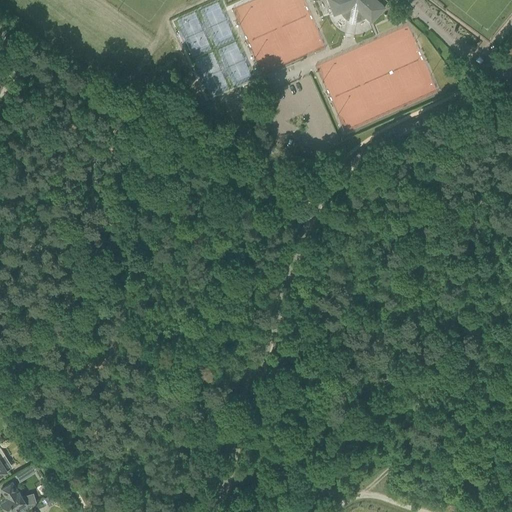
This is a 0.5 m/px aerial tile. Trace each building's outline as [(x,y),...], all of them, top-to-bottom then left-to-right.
[(385,7),(377,0),(328,0),(334,14),(352,8),(357,9),(371,21),(385,7)] [(15,431),(11,426),(10,427),(8,424),(5,426),(3,432),(5,435),(8,433),(9,434),(15,431)] [(20,481),(35,471),(31,464),(16,475),(20,481)] [(33,494),(23,497),(19,491),(18,492),(12,482),(1,489),(7,498),(1,502),(6,511),(12,511),(14,511),(15,511),(16,511),(22,511),(36,504),(33,494)] [(56,496),(54,492),(44,499),(49,506),(56,501),(54,498),(56,496)]
